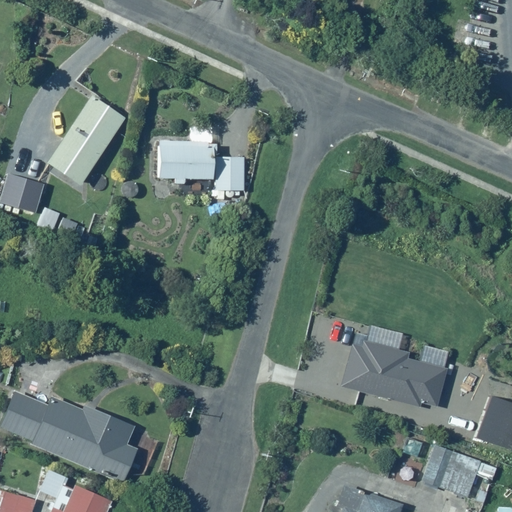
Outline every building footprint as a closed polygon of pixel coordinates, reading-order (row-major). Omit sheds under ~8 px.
[(90,92),(47,159),(81,181),(124,115),(90,92)] [(186,138),(157,138),(157,178),(172,177),(172,183),(183,183),(183,179),(211,179),(210,152),(215,152),(215,142),(212,142),(212,125),(186,125),(186,138)] [(243,156),(214,155),(213,199),(223,199),(223,190),(242,191),(243,156)] [(44,184),(9,174),(0,202),(36,213),(44,184)] [(355,333),(340,387),(420,408),(421,404),(437,408),(447,367),(444,367),(449,352),(424,346),(420,361),(408,358),(409,352),(399,350),(404,334),(370,325),(367,336),(355,333)] [(14,392),(0,423),(0,425),(31,440),(30,443),(108,479),(110,474),(122,479),(137,448),(126,443),(133,426),(83,403),(79,412),(47,398),(44,406),(14,392)] [(511,402),(491,395),(476,438),(511,451),(511,449),(511,402)] [(437,443),(423,482),(469,498),(477,477),(491,482),(497,464),(437,443)] [(66,476),(46,467),(35,490),(52,497),(45,511),(105,511),(111,500),(64,480),(66,476)] [(397,511),(400,504),(351,487),(340,484),(333,504),(341,507),(339,511),(397,511)] [(30,511),(35,500),(0,487),(0,511),(30,511)]
